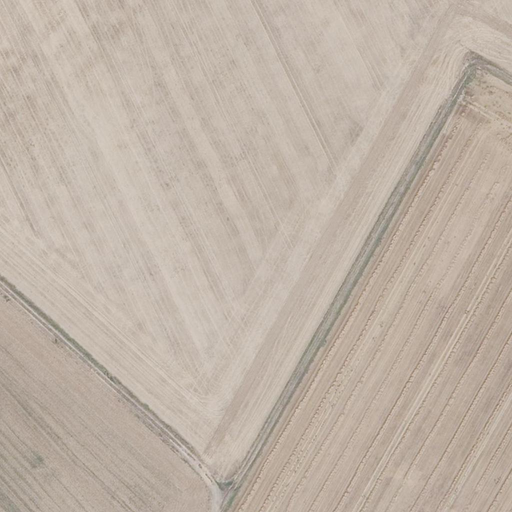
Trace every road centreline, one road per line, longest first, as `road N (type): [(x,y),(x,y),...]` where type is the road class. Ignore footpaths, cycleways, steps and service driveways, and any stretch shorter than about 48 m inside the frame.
road 1 (track): [(217,511),(482,56)]
road 2 (track): [(0,287),(229,491)]
road 3 (track): [(406,0),(511,73)]
